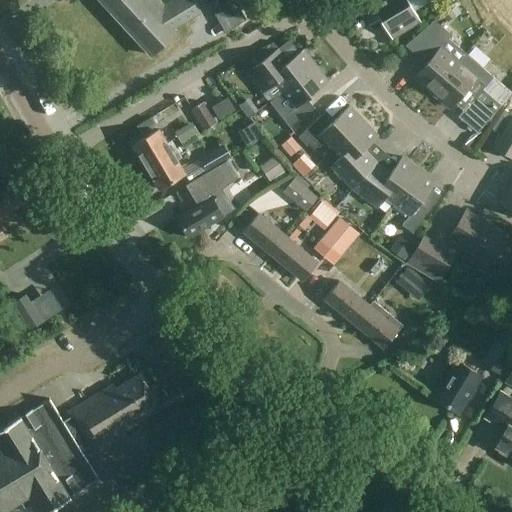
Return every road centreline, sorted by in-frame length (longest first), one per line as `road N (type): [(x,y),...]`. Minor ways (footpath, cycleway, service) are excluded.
road 1 (unclassified): [(288,400),(167,298),(61,157)]
road 2 (residential): [(312,8),(61,157)]
road 3 (residential): [(486,175),(394,108),(312,8)]
road 4 (unclassified): [(467,511),(288,400)]
road 5 (residential): [(110,511),(288,400)]
road 6 (track): [(0,401),(167,298)]
